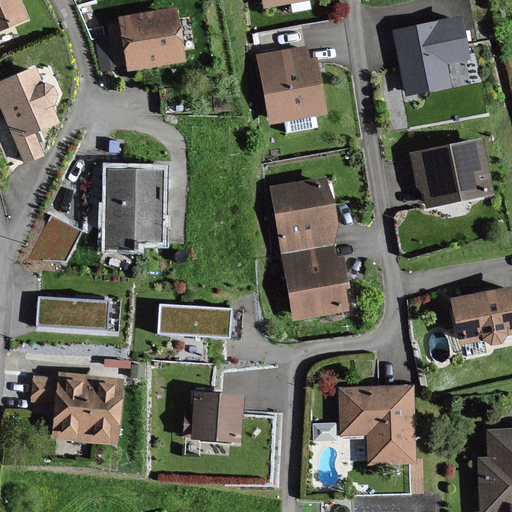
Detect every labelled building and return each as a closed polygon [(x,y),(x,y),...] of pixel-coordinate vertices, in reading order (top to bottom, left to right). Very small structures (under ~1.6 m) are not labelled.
[(0,0),(0,27),(27,16),(19,0),(0,0)] [(125,25),(113,27),(118,62),(130,60),(131,67),(186,58),(178,8),(123,16),(125,25)] [(472,56),(464,17),(397,30),(409,92),(451,84),(447,61),(472,56)] [(306,47),(263,55),(273,119),(327,110),(318,58),(308,59),(306,47)] [(44,84),(36,67),(0,82),(0,100),(27,162),(45,154),(36,131),(60,121),(52,102),(60,99),(52,81),(44,84)] [(483,139),(413,154),(425,206),(494,191),(483,139)] [(166,170),(157,169),(111,169),(110,247),(139,248),(140,239),(165,239),(166,170)] [(272,186),(284,254),(340,245),(329,177),(272,186)] [(351,308),(340,245),(284,254),(294,318),(351,308)] [(511,287),(456,299),(465,341),(492,336),(493,342),(505,339),(504,333),(511,330),(511,287)] [(111,301),(43,297),(41,323),(110,327),(111,301)] [(231,308),(163,304),(161,330),(230,334),(231,308)] [(62,380),(38,377),(35,399),(61,402),(57,434),(117,442),(125,379),(63,372),(62,380)] [(415,386),(341,388),(343,434),(372,434),(373,462),(417,461),(415,386)] [(245,395),(198,391),(196,412),(188,412),(186,435),(195,435),(194,438),(242,441),(245,395)] [(511,511),(511,429),(492,431),(493,458),(481,459),(482,511),(511,511)]
